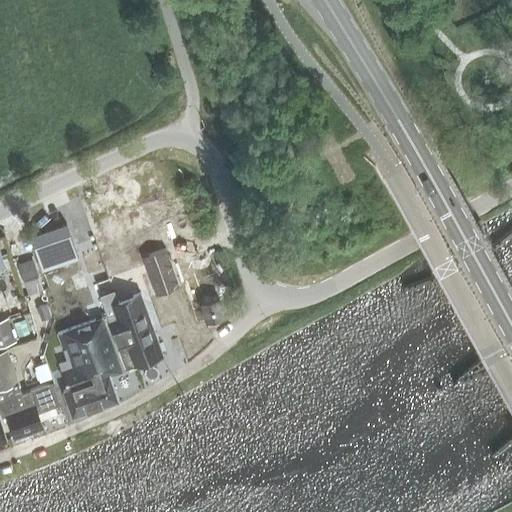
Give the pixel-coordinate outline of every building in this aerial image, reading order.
[(41,270),(77,257),(65,223),(30,235),(41,270)] [(436,262),(430,266),(438,281),(490,252),(482,237),(436,262)] [(148,254),(162,292),(179,286),(165,248),(148,254)] [(42,290),(31,258),(17,263),(28,295),(42,290)] [(140,293),(140,292),(116,300),(113,291),(100,295),(126,366),(133,364),(133,366),(135,366),(160,357),(163,356),(163,355),(162,355),(140,293)] [(206,321),(223,316),(218,299),(200,304),(206,321)] [(36,307),(41,320),(51,317),(46,303),(36,307)] [(124,369),(105,315),(57,332),(69,367),(61,370),(67,388),(62,390),(71,416),(117,400),(108,374),(124,369)] [(7,318),(0,320),(0,346),(15,341),(7,318)] [(24,319),(13,322),(18,336),(29,332),(24,319)] [(511,340),(480,358),(489,375),(511,362),(511,340)] [(0,351),(0,413),(1,416),(6,415),(13,436),(42,426),(36,410),(53,404),(46,384),(20,393),(5,350),(0,351)] [(35,369),(39,381),(50,377),(46,365),(35,369)]
